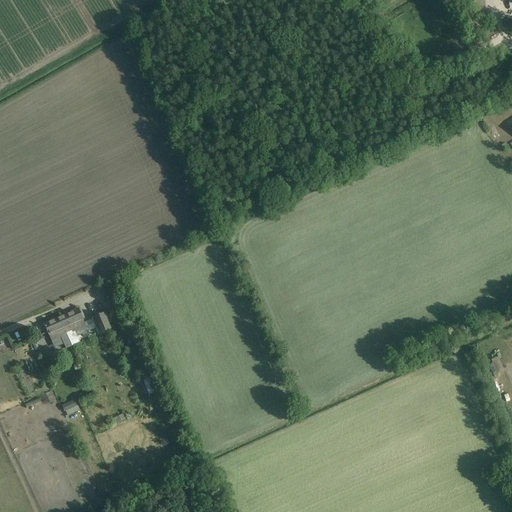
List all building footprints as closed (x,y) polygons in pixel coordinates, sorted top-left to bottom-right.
[(44,324),(52,342),(61,338),(60,336),(72,332),(72,333),(85,327),(78,309),(44,324)] [(111,329),(108,323),(104,314),(93,319),(99,334),(111,329)] [(134,343),(132,338),(131,335),(130,335),(125,337),(128,345),(134,343)] [(493,364),(489,365),(494,377),(497,376),(493,364)] [(147,378),(142,380),(148,394),(152,392),(147,378)] [(75,400),(62,406),(64,412),(78,406),(75,400)] [(125,413),(112,420),(114,426),(128,419),(125,413)]
